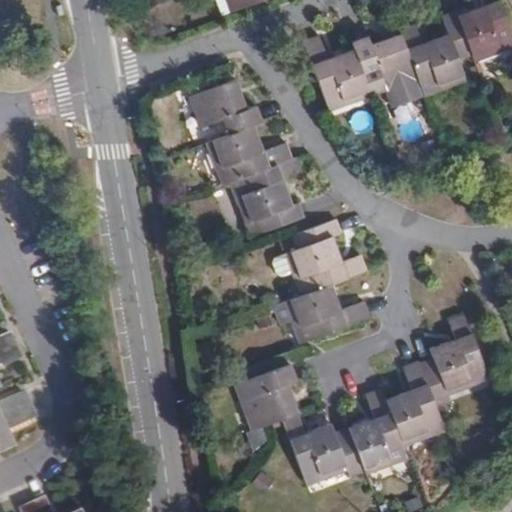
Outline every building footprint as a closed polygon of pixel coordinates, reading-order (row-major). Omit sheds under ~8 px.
[(213,0),(219,17),(265,0),(213,0)] [(459,17),(474,57),(476,64),(511,51),(511,38),(497,0),(479,0),(483,8),(459,17)] [(417,29),(401,35),(419,81),(426,99),(465,84),(457,63),(474,57),(459,17),(457,12),(440,19),(448,38),(423,47),(417,29)] [(354,53),(363,78),(379,71),(387,93),(419,81),(401,35),(371,46),(368,38),(351,45),(354,53)] [(321,37),(303,43),(329,113),(370,98),(363,78),(354,53),(330,62),(321,37)] [(227,138),(253,129),(262,125),(256,109),(246,112),(236,84),(190,100),(200,129),(222,122),(227,138)] [(221,190),(231,186),(292,164),(286,146),(262,154),(253,129),(227,138),(205,146),(221,190)] [(292,164),(231,186),(245,226),(258,221),(263,235),(306,220),(301,206),(293,208),(285,185),(303,178),(298,162),(292,164)] [(286,259),(300,299),(332,287),(368,274),(361,257),(341,264),(333,242),(343,237),(338,224),(294,240),(299,253),(286,259)] [(300,299),(286,305),(301,347),(372,321),(365,304),(341,312),(332,287),(300,299)] [(435,362),(423,366),(438,409),(451,404),(450,400),(490,385),(466,318),(450,324),(457,342),(431,351),(435,362)] [(0,352),(19,344),(12,331),(0,336),(0,352)] [(19,344),(0,352),(0,386),(2,385),(0,380),(0,368),(25,357),(19,344)] [(438,409),(423,366),(421,363),(405,369),(413,391),(388,401),(406,449),(447,433),(438,409)] [(285,421),(301,414),(290,386),(298,383),(292,366),(259,379),(265,396),(243,404),(253,432),(285,421)] [(410,461),(406,449),(388,401),(384,390),(367,397),(375,420),(350,430),(366,472),(367,477),(410,461)] [(0,403),(0,419),(33,404),(27,391),(0,403)] [(33,404),(0,419),(0,453),(17,446),(10,431),(39,418),(33,404)] [(352,477),(366,472),(350,430),(338,435),(334,425),(308,435),(301,414),(285,421),(309,487),(350,473),(352,477)] [(34,500),(39,511),(84,511),(82,506),(67,511),(53,511),(46,494),(34,500)] [(39,511),(34,500),(20,506),(23,511),(39,511)]
